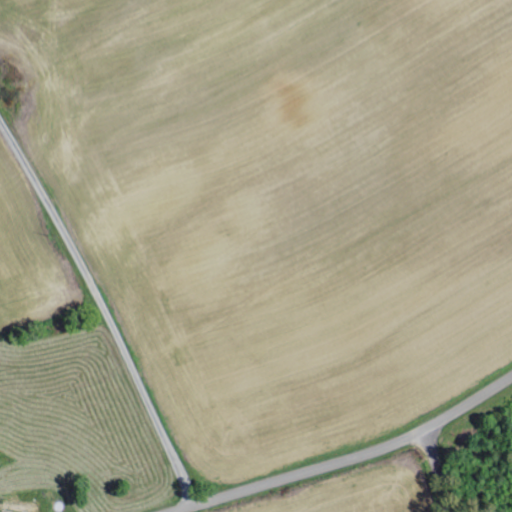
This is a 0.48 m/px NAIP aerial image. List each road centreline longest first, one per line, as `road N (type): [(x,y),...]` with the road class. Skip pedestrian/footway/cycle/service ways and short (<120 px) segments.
road 1 (residential): [(192,504),(108,317),(0,120)]
road 2 (residential): [(163,511),(384,444),(511,373)]
